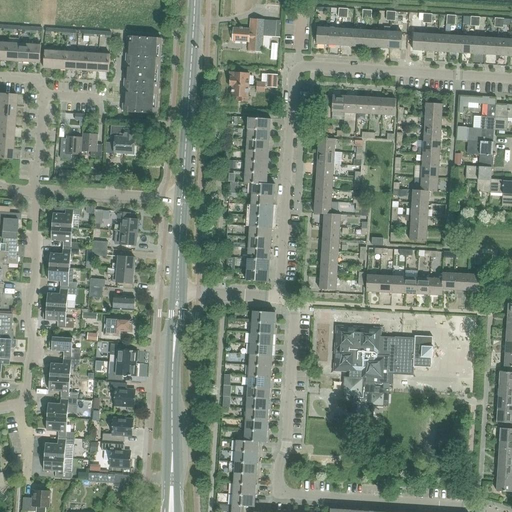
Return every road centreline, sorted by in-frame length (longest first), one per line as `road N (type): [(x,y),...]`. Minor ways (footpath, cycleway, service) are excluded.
road 1 (residential): [(481,511),(278,492),(295,314),(277,294)]
road 2 (residential): [(511,80),(310,67),(292,82)]
road 3 (residential): [(22,407),(30,394),(26,323),(37,192)]
road 4 (residential): [(277,294),(292,82)]
road 5 (tertiary): [(181,200),(194,0)]
road 6 (tertiary): [(171,480),(177,288)]
road 7 (residential): [(37,192),(181,200)]
